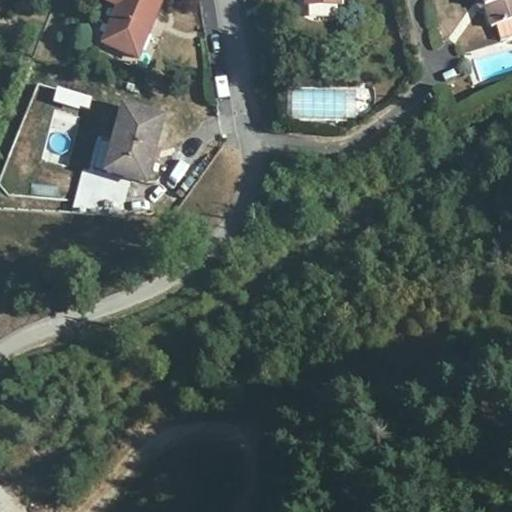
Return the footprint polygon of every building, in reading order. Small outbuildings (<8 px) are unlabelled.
[(119,7),(105,45),(139,58),(162,0),(102,0),(102,1),(119,7)] [(485,9),(481,0),(473,0),(477,11),(485,9)] [(511,0),(481,0),(485,9),(491,30),(497,27),(511,22),(511,0)] [(511,36),(511,22),(497,27),(502,40),(511,36)] [(354,119),(354,90),(292,90),(292,119),(354,119)] [(72,96),(69,109),(86,113),(89,100),(72,96)] [(114,140),(101,136),(93,169),(148,181),(164,117),(122,107),(114,140)] [(267,195),(260,210),(276,217),(283,201),(267,195)]
